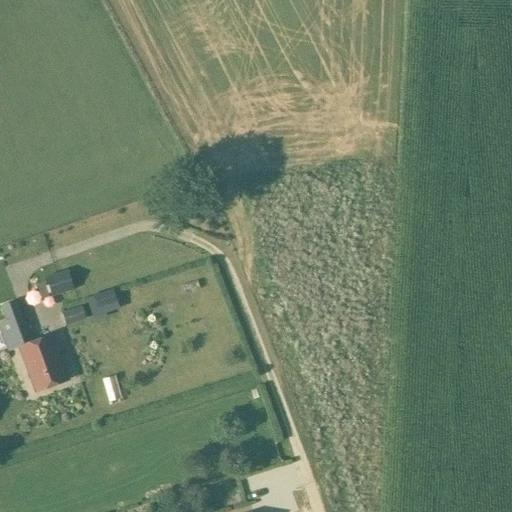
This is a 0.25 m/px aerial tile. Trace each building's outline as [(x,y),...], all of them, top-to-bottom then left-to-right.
[(36,280),(42,299),(76,289),(71,270),(36,280)] [(93,317),(121,310),(115,289),(88,297),(93,317)] [(52,338),(33,344),(17,300),(0,306),(5,321),(0,322),(0,330),(8,353),(21,348),(37,393),(67,383),(52,338)] [(65,323),(85,319),(82,303),(62,307),(65,323)] [(206,488),(197,490),(199,498),(208,497),(206,488)]
